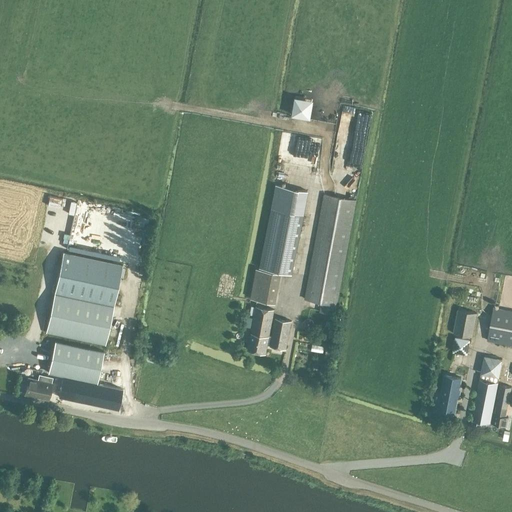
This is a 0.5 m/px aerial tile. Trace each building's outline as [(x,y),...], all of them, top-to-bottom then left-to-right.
[(311,117),(314,98),(296,95),(293,114),(311,117)] [(359,109),(354,145),(368,146),(372,111),(359,109)] [(292,146),(311,147),(310,159),(319,160),(321,138),(293,136),(292,146)] [(260,266),(291,272),(303,213),(308,190),(276,184),(260,266)] [(334,313),(357,199),(325,193),(305,298),(322,301),(320,310),(334,313)] [(143,212),(127,210),(126,226),(141,227),(143,212)] [(46,332),(106,344),(123,264),(64,251),(46,332)] [(257,301),(275,304),(282,273),(256,268),(250,299),(257,301)] [(271,345),(287,348),(292,320),(276,317),(273,334),(270,333),(275,309),(256,305),(248,348),(266,352),(268,343),(271,344),(271,345)] [(487,340),(511,344),(511,309),(494,306),(487,340)] [(454,332),(472,336),(477,312),(458,308),(454,332)] [(456,334),(453,349),(468,353),(471,338),(456,334)] [(48,372),(98,382),(105,351),(55,340),(48,372)] [(327,346),(324,358),(330,359),(332,347),(327,346)] [(145,353),(143,360),(153,362),(155,356),(145,353)] [(506,413),(511,414),(511,410),(511,393),(510,393),(511,386),(500,384),(495,411),(493,410),(498,382),(496,381),(497,377),(499,377),(503,358),(484,355),(480,373),(481,374),(472,418),(506,424),(508,415),(506,415),(506,413)] [(438,410),(454,413),(457,398),(459,398),(460,388),(459,387),(461,377),(445,374),(438,410)] [(44,381),(29,378),(26,394),(49,398),(52,382),(51,382),(53,376),(45,375),(44,381)] [(63,376),(59,397),(119,409),(123,389),(63,376)]
